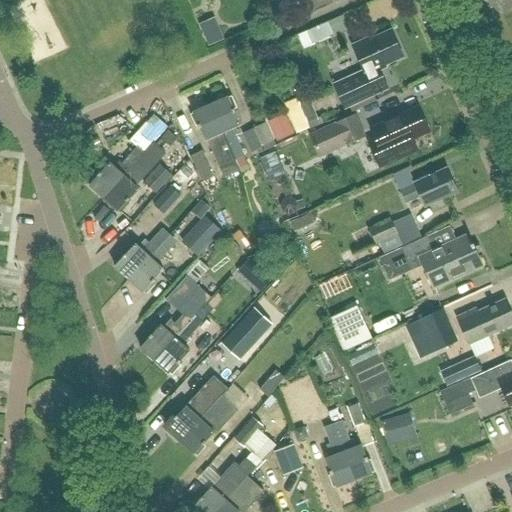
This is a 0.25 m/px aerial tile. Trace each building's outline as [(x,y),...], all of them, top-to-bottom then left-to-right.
[(334,0),(309,0),(314,9),(334,0)] [(335,37),(329,22),(298,36),(301,42),(305,50),(335,37)] [(344,108),(387,89),(379,71),(387,68),(386,66),(403,58),(391,31),(374,39),(373,37),(352,46),(364,71),(334,85),(344,108)] [(229,97),(211,105),(233,153),(236,160),(244,157),(241,149),(235,136),(239,134),(236,128),(241,125),(236,113),(237,113),(235,109),(237,108),(232,97),(229,99),(229,97)] [(310,97),(299,102),(308,124),(319,120),(310,97)] [(297,99),(285,105),(297,134),(309,128),(297,99)] [(195,114),(192,115),(197,126),(199,125),(200,129),(201,129),(207,141),(209,140),(226,178),(240,172),(235,161),(236,160),(233,153),(211,105),(194,113),(195,114)] [(378,168),(417,151),(412,140),(429,133),(418,107),(369,128),(374,139),(367,142),(378,168)] [(319,158),(366,137),(356,114),(309,135),(319,158)] [(287,119),(271,127),(277,141),(294,133),(287,119)] [(130,142),(138,149),(144,155),(154,144),(161,136),(146,123),(130,142)] [(276,146),(266,124),(254,129),(264,151),(276,146)] [(168,131),(162,139),(171,146),(178,138),(168,131)] [(135,186),(164,154),(154,144),(144,155),(140,160),(104,199),(119,212),(119,211),(122,213),(130,204),(128,203),(131,200),(130,199),(139,189),(135,186)] [(90,186),(104,199),(140,160),(144,155),(138,149),(133,154),(118,170),(111,164),(102,173),(101,173),(98,176),(97,174),(89,183),(91,185),(90,186)] [(276,153),(261,159),(270,180),(285,174),(276,153)] [(203,184),(215,179),(205,157),(193,162),(203,184)] [(157,194),(173,176),(160,165),(144,182),(157,194)] [(424,207),(456,193),(446,169),(414,184),(414,185),(400,191),(405,203),(420,196),(424,207)] [(164,214),(181,196),(171,187),(154,205),(164,214)] [(200,202),(193,210),(200,217),(208,208),(200,202)] [(198,257),(222,231),(206,216),(182,242),(198,257)] [(298,220),(291,223),(295,231),(302,228),(298,220)] [(398,235),(391,221),(370,230),(377,245),(398,235)] [(117,266),(116,267),(130,280),(165,241),(170,236),(164,230),(150,244),(145,240),(139,247),(137,245),(128,255),(127,254),(124,257),(123,255),(114,264),(117,266)] [(482,266),(468,235),(433,250),(427,237),(379,258),(380,261),(378,263),(380,267),(383,266),(389,279),(423,265),(433,288),(482,266)] [(170,236),(165,241),(130,280),(144,293),(145,292),(147,294),(155,285),(154,284),(156,281),(155,280),(164,270),(157,264),(177,243),(170,236)] [(237,271),(248,281),(259,269),(248,259),(237,271)] [(142,347),(142,348),(156,361),(191,322),(212,298),(188,276),(167,300),(184,315),(176,324),(171,320),(164,328),(162,326),(153,336),(152,335),(150,338),(148,337),(140,345),(142,347)] [(511,323),(511,315),(505,300),(476,312),(474,309),(456,317),(468,344),(511,323)] [(337,340),(343,352),(373,338),(358,306),(328,320),(337,340)] [(254,308),(222,344),(240,360),(272,325),(254,308)] [(420,359),(459,341),(444,309),(405,326),(420,359)] [(196,316),(191,322),(156,361),(170,374),(171,373),(173,375),(181,366),(179,365),(182,362),(181,361),(190,351),(183,345),(203,323),(196,316)] [(511,364),(510,361),(470,379),(478,398),(501,388),(508,406),(511,404),(511,364)] [(461,362),(441,372),(448,386),(468,377),(461,362)] [(275,372),(272,375),(260,390),(268,397),(283,379),(275,372)] [(174,418),(165,427),(168,429),(167,430),(181,442),(216,404),(222,398),(223,397),(230,390),(215,376),(187,406),(187,407),(178,417),(178,416),(175,419),(174,418)] [(449,415),(472,405),(462,382),(439,393),(449,415)] [(216,404),(181,442),(195,455),(196,454),(198,456),(206,447),(205,446),(207,443),(206,442),(215,433),(218,435),(239,412),(223,397),(222,398),(216,404)] [(355,426),(366,422),(359,404),(348,408),(355,426)] [(511,418),(508,410),(492,416),(500,436),(511,430),(511,418)] [(402,416),(382,422),(389,446),(409,441),(402,416)] [(258,431),(262,426),(253,418),(235,440),(244,448),(258,431)] [(353,449),(342,421),(334,424),(355,481),(373,474),(373,473),(375,472),(371,461),(369,462),(368,458),(367,458),(362,446),(353,449)] [(338,488),(355,481),(334,424),(325,428),(328,435),(336,456),(327,459),(331,472),(330,472),(332,476),(330,477),(334,488),(337,487),(338,488)] [(276,453),(284,475),(303,468),(294,446),(276,453)] [(193,510),(192,511),(193,511),(216,511),(248,477),(257,467),(247,459),(240,467),(235,463),(204,498),(203,497),(200,500),(199,499),(191,508),(193,510)] [(246,511),(264,492),(248,477),(216,511),(246,511)] [(497,511),(508,511),(505,502),(496,504),(497,511)]
